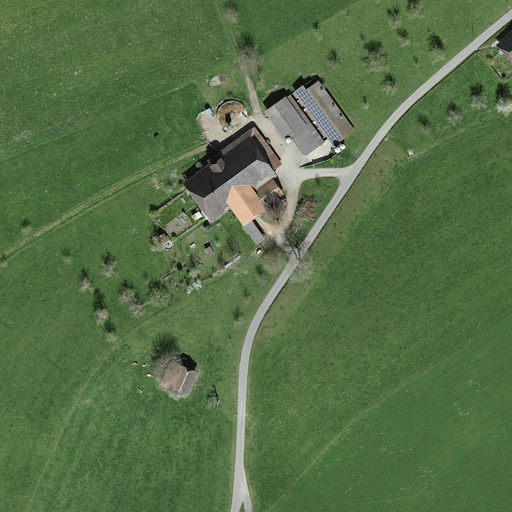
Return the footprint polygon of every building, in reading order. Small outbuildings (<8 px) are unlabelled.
[(511,32),(501,42),(511,54),(511,32)] [(301,87),(296,91),(335,145),(354,131),(318,82),(304,92),(301,87)] [(269,110),(288,137),(304,125),(285,98),(269,110)] [(215,170),(194,185),(213,212),(230,200),(252,233),(257,230),(249,219),(260,211),(266,220),(284,207),(277,197),(281,195),(266,174),(282,162),(257,127),(233,144),(209,161),(215,170)] [(308,129),(294,139),(306,156),(320,146),(308,129)] [(307,223),(297,218),(291,228),(302,234),(307,223)] [(163,243),(168,240),(164,234),(159,237),(163,243)] [(211,246),(204,250),(210,258),(216,254),(211,246)] [(197,373),(171,363),(162,385),(187,396),(197,373)]
